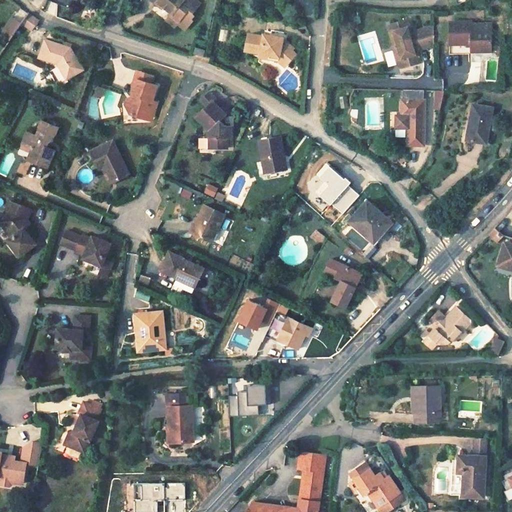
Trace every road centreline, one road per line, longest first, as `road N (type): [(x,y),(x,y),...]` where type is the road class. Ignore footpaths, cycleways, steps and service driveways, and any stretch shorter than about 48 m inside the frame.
road 1 (residential): [(312,126),(384,175),(447,259)]
road 2 (residential): [(22,0),(60,21),(201,66)]
road 3 (residential): [(201,66),(137,218)]
road 4 (residential): [(347,363),(511,360)]
road 5 (secondary): [(347,363),(447,259)]
road 6 (residential): [(312,126),(327,0)]
road 7 (residential): [(201,66),(312,126)]
